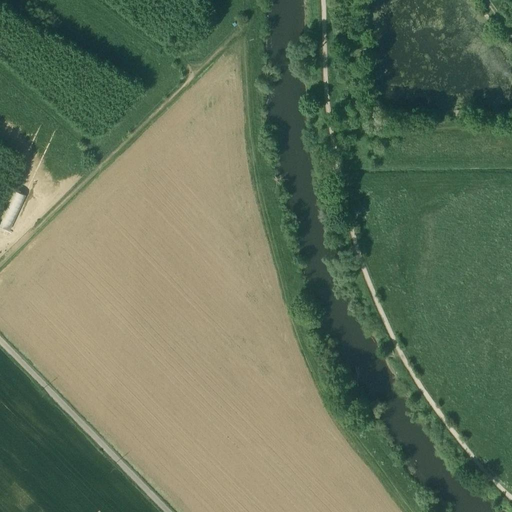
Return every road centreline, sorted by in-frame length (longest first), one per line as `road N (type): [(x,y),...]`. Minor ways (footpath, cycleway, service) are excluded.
road 1 (track): [(331,0),(338,133),(368,265),(417,378),(511,496)]
road 2 (track): [(250,33),(0,279)]
road 3 (track): [(169,511),(0,339)]
road 4 (track): [(204,77),(106,0)]
